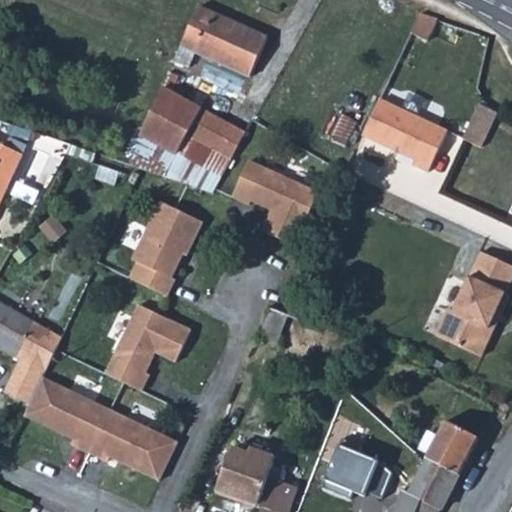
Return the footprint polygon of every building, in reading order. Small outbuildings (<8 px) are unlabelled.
[(266,40),(198,9),(189,29),(180,48),(196,55),(249,79),(266,40)] [(196,55),(180,48),(173,62),(190,70),(196,55)] [(164,177),(210,195),(243,137),(161,91),(127,163),(155,174),(164,177)] [(379,98),(363,133),(369,136),(385,101),(379,98)] [(386,100),(385,101),(369,136),(368,137),(415,159),(413,163),(429,171),(448,129),(386,100)] [(481,105),(476,115),(493,123),(499,111),(482,102),(481,105)] [(476,115),(465,137),(483,145),(493,123),(476,115)] [(0,194),(21,149),(3,141),(0,139),(0,194)] [(20,178),(34,184),(43,163),(30,157),(20,178)] [(317,194),(248,161),(231,197),(248,205),(249,201),(260,206),(269,211),(260,231),(292,246),(317,194)] [(164,295),(172,279),(169,277),(177,259),(185,244),(188,246),(200,222),(157,201),(129,259),(134,261),(126,277),(164,295)] [(451,307),(439,334),(483,355),(511,295),(507,292),(511,281),(511,264),(483,251),(456,309),(451,307)] [(30,319),(0,301),(0,342),(0,343),(20,354),(2,386),(27,400),(40,374),(47,360),(59,336),(59,335),(44,327),(30,319)] [(265,301),(253,336),(273,343),(287,309),(265,301)] [(136,303),(103,371),(139,389),(147,372),(143,370),(149,358),(153,350),(173,360),(188,328),(136,303)] [(175,439),(40,374),(27,400),(22,412),(71,436),(69,441),(104,458),(107,453),(157,477),(175,439)] [(395,504),(391,511),(440,511),(480,434),(447,417),(427,454),(408,489),(403,487),(395,504)] [(375,474),(403,487),(408,489),(427,454),(394,438),(375,474)] [(229,446),(213,489),(248,501),(276,511),(283,511),(296,481),(281,475),(278,481),(265,476),(273,456),(248,447),(246,452),(229,446)]
